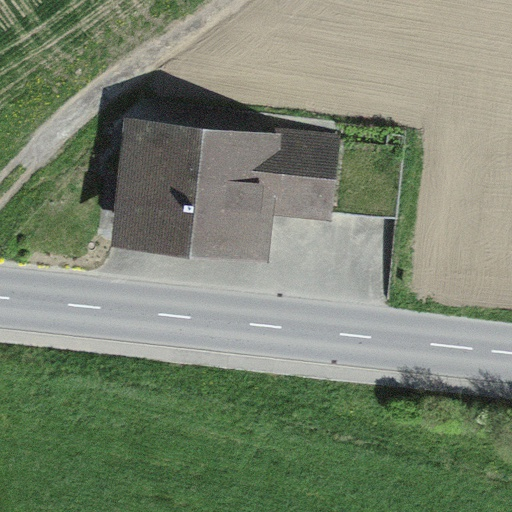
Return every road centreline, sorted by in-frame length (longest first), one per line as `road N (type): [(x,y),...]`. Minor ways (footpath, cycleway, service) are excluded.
road 1 (secondary): [(511,353),(0,297)]
road 2 (track): [(0,195),(72,113),(231,0)]
